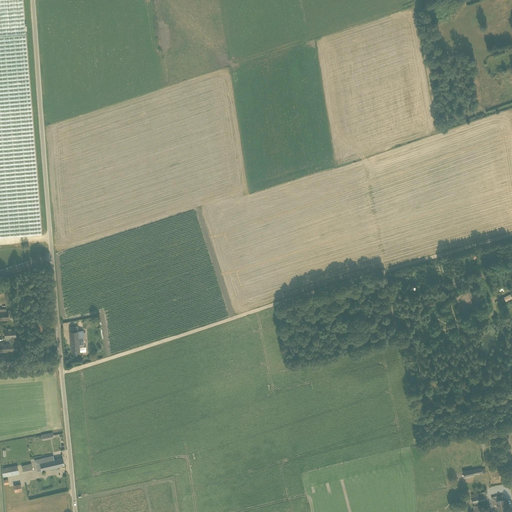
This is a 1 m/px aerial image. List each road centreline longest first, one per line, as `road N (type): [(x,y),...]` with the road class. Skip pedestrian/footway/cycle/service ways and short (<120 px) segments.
road 1 (unclassified): [(74,511),(32,0)]
road 2 (track): [(61,373),(511,235)]
